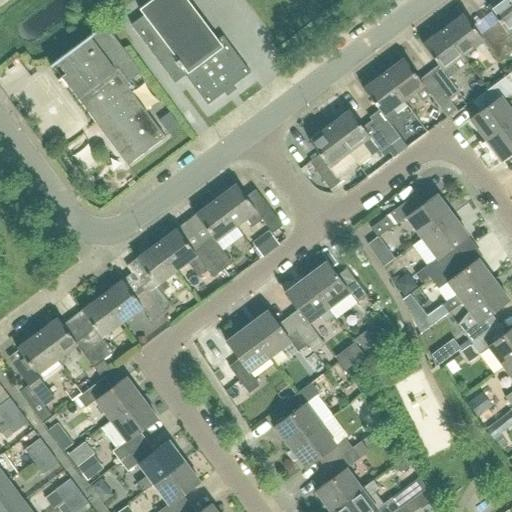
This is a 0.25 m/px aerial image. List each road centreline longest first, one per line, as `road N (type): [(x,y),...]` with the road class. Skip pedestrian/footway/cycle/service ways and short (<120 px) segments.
road 1 (residential): [(256,511),(166,386),(168,351),(315,225)]
road 2 (residential): [(315,225),(445,136),(511,224)]
road 3 (unclassified): [(254,129),(427,0)]
road 4 (unclassified): [(101,247),(254,129)]
road 5 (unclassified): [(101,247),(0,121)]
road 6 (residential): [(0,331),(101,247)]
